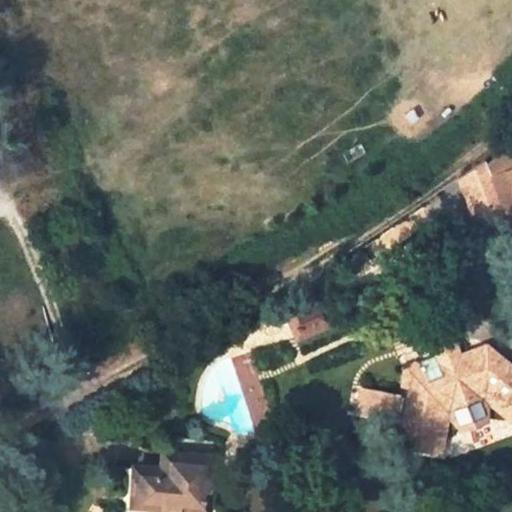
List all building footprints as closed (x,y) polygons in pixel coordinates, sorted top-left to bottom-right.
[(511,156),(480,181),(497,227),(511,222),(511,156)] [(453,188),(476,254),(504,245),(497,227),(480,181),(477,171),(453,188)] [(333,339),(321,311),(283,328),(294,356),(333,339)] [(407,463),(429,468),(436,419),(481,399),(511,425),(511,383),(483,360),(408,387),(399,437),(407,463)] [(354,414),(396,415),(397,389),(355,388),(354,414)] [(511,425),(481,399),(436,419),(429,468),(438,469),(443,428),(482,413),(511,439),(511,425)] [(175,468),(175,477),(123,473),(120,511),(200,511),(201,468),(175,468)]
